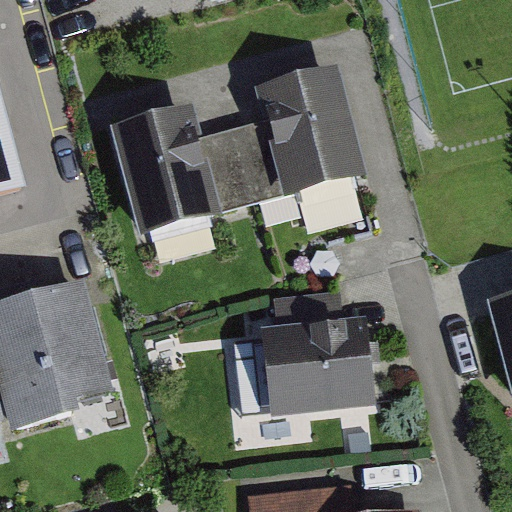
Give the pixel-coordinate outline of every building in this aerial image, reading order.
[(212,119),(127,142),(154,243),(233,222),(230,208),(301,189),(305,205),(379,185),(350,80),(278,99),(286,130),(220,148),(212,119)] [(0,192),(16,189),(0,124),(0,192)] [(0,202),(0,228),(39,223),(35,198),(0,202)] [(0,446),(141,410),(109,289),(0,318),(0,446)] [(365,318),(267,327),(276,413),(373,403),(365,318)] [(268,344),(243,344),(242,422),(268,422),(268,344)] [(375,511),(373,491),(272,502),(273,511),(375,511)]
